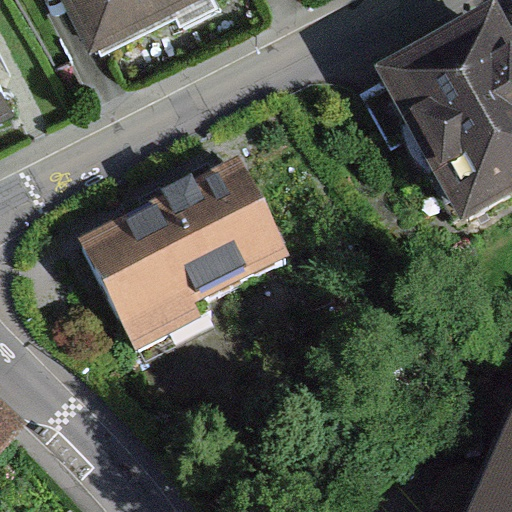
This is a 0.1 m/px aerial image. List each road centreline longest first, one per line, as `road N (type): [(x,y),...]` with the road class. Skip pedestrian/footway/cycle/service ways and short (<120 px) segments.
road 1 (residential): [(396,0),(0,210)]
road 2 (residential): [(0,357),(140,511)]
